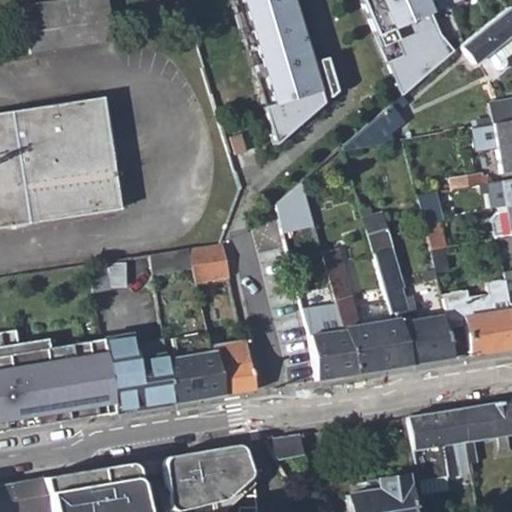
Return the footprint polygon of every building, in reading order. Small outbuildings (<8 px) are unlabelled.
[(105,0),(61,0),(20,5),(26,51),(110,42),(105,0)] [(260,103),(272,141),(322,100),(289,0),(236,0),(228,3),(230,9),(240,6),(248,32),(239,35),(241,42),(250,39),(270,100),(262,102),(260,103)] [(289,0),(322,100),(328,95),(316,58),(297,0),(289,0)] [(385,62),(400,97),(452,52),(438,35),(424,3),(423,0),(358,0),(374,36),(389,30),(394,40),(400,55),(385,62)] [(459,0),(431,0),(436,9),(459,0)] [(240,6),(230,9),(239,35),(248,32),(240,6)] [(503,9),(457,48),(472,68),(484,58),(507,39),(511,34),(511,16),(506,8),(503,9)] [(378,46),(394,40),(389,30),(374,36),(378,46)] [(511,34),(507,39),(484,58),(490,65),(492,72),(497,74),(504,72),(506,66),(504,60),(511,53),(511,34)] [(250,39),(241,42),(251,75),(253,74),(262,102),(270,100),(250,39)] [(316,58),(328,95),(335,89),(324,55),(316,58)] [(511,94),(484,100),(487,116),(488,122),(511,117),(511,94)] [(96,97),(0,112),(0,227),(114,210),(96,97)] [(400,97),(337,150),(385,142),(381,137),(399,122),(393,113),(404,103),(400,97)] [(487,116),(473,118),(474,125),(488,122),(487,116)] [(511,117),(488,122),(496,171),(511,167),(511,117)] [(487,171),(455,177),(457,187),(483,182),(495,179),(493,172),(488,173),(487,171)] [(511,176),(497,179),(501,199),(511,197),(511,176)] [(495,179),(483,182),(488,208),(491,208),(501,205),(501,199),(497,179),(495,179)] [(297,184),(270,207),(274,222),(302,200),(297,184)] [(424,194),(411,196),(418,223),(432,220),(424,194)] [(511,197),(501,199),(501,205),(502,210),(511,208),(511,197)] [(493,220),(486,221),(488,229),(505,225),(502,210),(501,205),(491,208),(493,220)] [(256,219),(247,226),(249,242),(274,222),(270,207),(256,219)] [(505,225),(488,229),(490,238),(493,238),(511,234),(511,208),(502,210),(505,225)] [(376,214),(359,218),(385,305),(388,313),(392,313),(394,321),(407,365),(449,358),(436,316),(401,321),(395,290),(399,288),(376,214)] [(432,220),(418,223),(427,250),(440,248),(432,220)] [(511,234),(493,238),(497,259),(511,256),(511,234)] [(144,240),(116,244),(118,259),(146,254),(144,240)] [(116,244),(89,249),(91,263),(118,259),(116,244)] [(218,246),(185,251),(188,267),(193,284),(207,281),(202,257),(208,256),(208,259),(220,256),(218,246)] [(328,293),(350,289),(343,246),(322,250),(328,293)] [(185,251),(145,257),(149,281),(172,278),(171,270),(188,267),(185,251)] [(105,263),(102,281),(117,284),(121,261),(105,263)] [(100,264),(85,266),(88,285),(102,283),(102,281),(100,264)] [(511,269),(500,272),(503,284),(511,328),(511,269)] [(434,277),(416,282),(423,303),(430,301),(431,308),(443,304),(441,299),(434,277)] [(466,295),(441,299),(443,304),(447,322),(463,319),(469,355),(511,348),(511,328),(503,284),(486,287),(488,299),(468,303),(466,295)] [(349,296),(332,302),(337,318),(354,373),(407,365),(394,321),(358,326),(353,309),(349,296)] [(266,297),(258,298),(271,386),(313,380),(306,336),(285,340),(286,346),(274,348),(266,297)] [(385,305),(353,309),(358,326),(394,321),(392,313),(388,313),(385,305)] [(198,309),(184,312),(189,334),(203,331),(198,309)] [(315,335),(306,336),(313,380),(354,373),(337,318),(313,323),(315,335)] [(126,335),(96,340),(108,414),(131,410),(120,346),(128,345),(126,335)] [(128,345),(120,346),(131,410),(168,404),(160,359),(158,339),(128,345)] [(240,342),(208,348),(208,351),(219,395),(251,389),(240,342)] [(176,356),(160,359),(168,404),(219,395),(208,351),(181,356),(181,351),(176,352),(176,356)] [(68,359),(46,362),(49,382),(71,378),(68,359)] [(511,399),(458,408),(468,462),(474,461),(471,441),(511,433),(511,399)] [(458,408),(437,411),(441,445),(452,443),(455,459),(456,464),(468,462),(458,408)] [(437,411),(402,417),(422,509),(437,506),(432,483),(430,478),(428,478),(426,462),(443,458),(441,445),(437,411)] [(297,435),(263,440),(275,461),(299,457),(297,435)] [(452,443),(441,445),(443,458),(444,461),(455,459),(452,443)] [(231,445),(166,456),(163,458),(161,461),(160,464),(160,468),(165,504),(166,508),(169,510),(172,511),(175,511),(221,499),(245,478),(246,477),(246,475),(247,474),(247,472),(240,450),(239,448),(238,448),(236,446),(234,446),(233,445),(231,445)] [(443,458),(426,462),(428,478),(430,478),(432,483),(439,481),(438,476),(445,470),(444,461),(443,458)] [(37,477),(44,511),(142,511),(132,469),(130,467),(127,465),(124,464),(121,463),(37,477)] [(37,477),(0,483),(0,511),(44,511),(44,510),(37,477)] [(375,491),(345,497),(347,511),(407,511),(402,477),(374,482),(375,491)]
